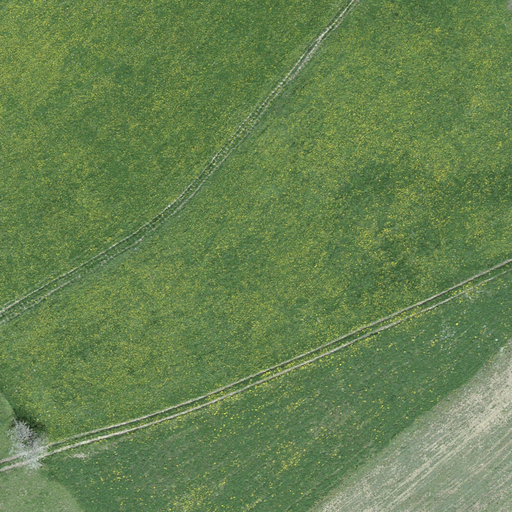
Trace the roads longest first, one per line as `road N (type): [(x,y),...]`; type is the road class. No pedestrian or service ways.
road 1 (track): [(511,263),(405,323),(0,481)]
road 2 (track): [(0,316),(147,227),(192,188),(354,0)]
